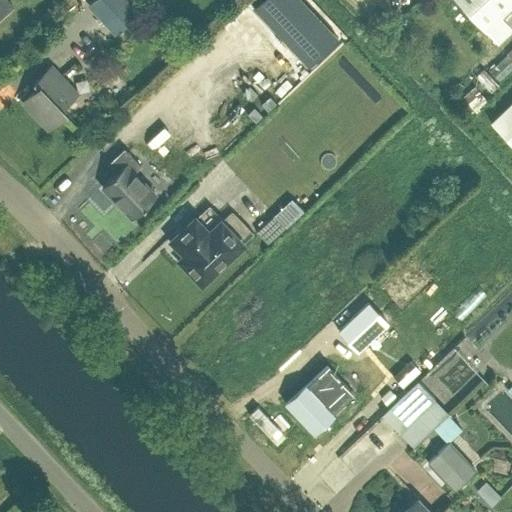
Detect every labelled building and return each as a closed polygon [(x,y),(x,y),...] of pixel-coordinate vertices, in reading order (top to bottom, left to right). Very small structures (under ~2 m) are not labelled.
[(0,0),(0,17),(14,4),(10,0),(0,0)] [(90,0),(86,4),(114,34),(139,11),(129,0),(90,0)] [(303,0),(258,0),(252,6),(308,65),(338,37),(303,0)] [(511,0),(457,0),(497,43),(511,28),(511,0)] [(39,85),(23,100),(49,127),(66,111),(62,106),(78,91),(52,64),(35,81),(39,85)] [(511,144),(511,99),(490,121),(511,144)] [(133,216),(156,194),(134,171),(142,164),(125,147),(108,163),(116,172),(103,184),(133,216)] [(273,215),(255,231),(266,244),(284,227),(273,215)] [(186,254),(181,259),(203,282),(243,243),(221,220),(210,231),(196,217),(173,239),(186,254)] [(446,312),(473,286),(459,271),(432,298),(446,312)] [(367,301),(338,330),(358,350),(387,322),(367,301)] [(410,360),(392,377),(402,387),(419,370),(410,360)] [(326,363),(285,402),(313,432),(354,393),(326,363)] [(436,398),(418,379),(383,412),(401,431),(436,398)] [(426,412),(435,432),(452,424),(442,404),(426,412)] [(344,463),(379,429),(365,416),(331,450),(344,463)] [(475,469),(448,441),(427,461),(454,489),(475,469)] [(376,490),(389,484),(383,471),(370,477),(376,490)] [(433,511),(419,496),(402,511),(433,511)]
